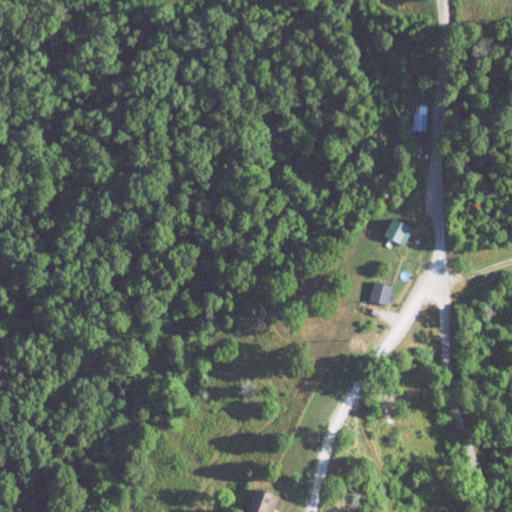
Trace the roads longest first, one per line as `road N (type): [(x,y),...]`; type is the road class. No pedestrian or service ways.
road 1 (residential): [(311,511),(328,442),(352,395),(438,276),(441,0)]
road 2 (residential): [(511,511),(445,340),(438,276)]
